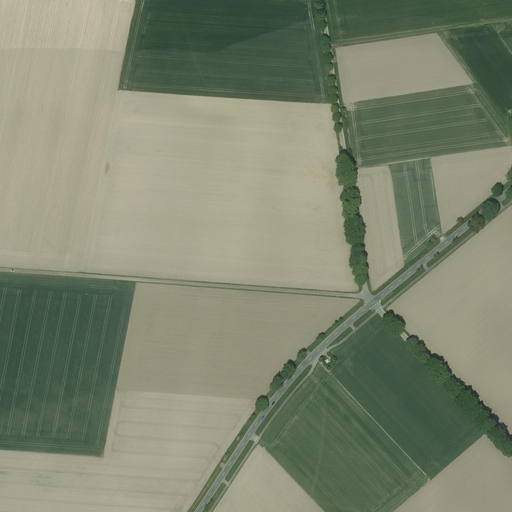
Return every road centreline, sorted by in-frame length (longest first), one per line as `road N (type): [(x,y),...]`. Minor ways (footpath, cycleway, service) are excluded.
road 1 (unclassified): [(0,270),(372,302)]
road 2 (unclassified): [(321,0),(372,302)]
road 3 (tertiary): [(198,511),(278,394),(372,302)]
road 4 (unclassified): [(372,302),(511,449)]
road 5 (track): [(327,45),(511,20)]
road 6 (tertiary): [(372,302),(511,189)]
